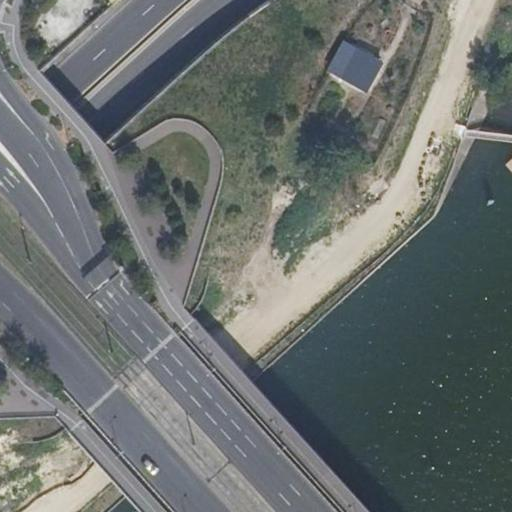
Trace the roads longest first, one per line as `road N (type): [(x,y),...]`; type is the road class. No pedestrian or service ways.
road 1 (primary): [(0,206),(236,0)]
road 2 (primary): [(0,284),(209,511)]
road 3 (primary): [(134,319),(101,264),(57,156),(0,74)]
road 4 (primary): [(308,511),(134,319)]
road 5 (primary): [(163,0),(0,150)]
road 6 (primary): [(74,252),(27,154),(0,120)]
